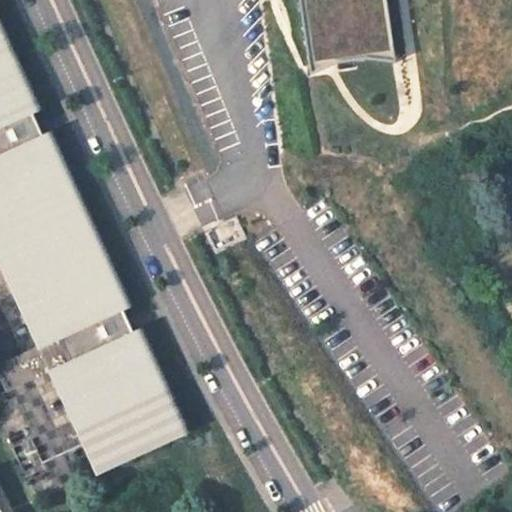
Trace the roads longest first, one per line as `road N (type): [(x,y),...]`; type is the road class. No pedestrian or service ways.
road 1 (tertiary): [(309,511),(212,342),(50,0)]
road 2 (unknown): [(0,145),(113,396)]
road 3 (unknown): [(0,328),(56,447)]
